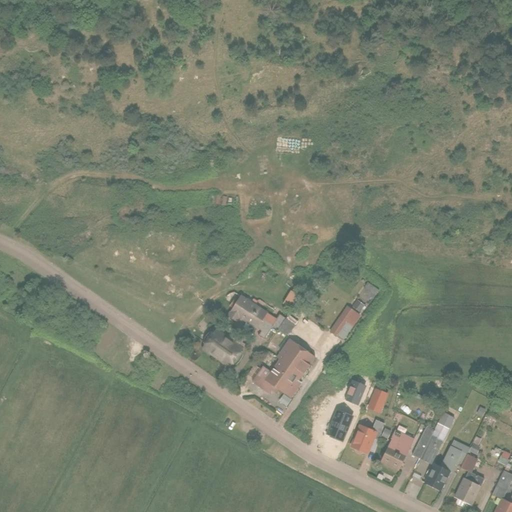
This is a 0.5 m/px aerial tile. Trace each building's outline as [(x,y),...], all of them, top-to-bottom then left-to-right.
[(377,298),(383,289),(373,282),(367,291),(377,298)] [(296,287),(287,303),(297,308),(306,293),(296,287)] [(265,334),(275,319),(244,299),(234,313),(265,334)] [(347,307),(330,331),(343,341),(360,316),(347,307)] [(202,349),(231,368),(243,349),(215,331),(202,349)] [(264,381),(287,398),(316,359),(293,342),(264,381)] [(385,412),(392,390),(377,386),(370,408),(385,412)] [(367,454),(376,431),(360,425),(351,448),(367,454)] [(385,435),(390,438),(394,431),(389,428),(385,435)] [(416,455),(433,464),(445,439),(429,430),(416,455)] [(400,471),(414,440),(396,431),(382,462),(400,471)] [(430,488),(443,494),(464,453),(451,446),(430,488)] [(480,458),(468,452),(461,465),(474,471),(480,458)] [(506,497),(511,485),(511,474),(506,471),(496,491),(506,497)] [(455,501),(471,509),(486,480),(470,472),(455,501)] [(497,511),(511,511),(511,502),(505,499),(497,511)]
